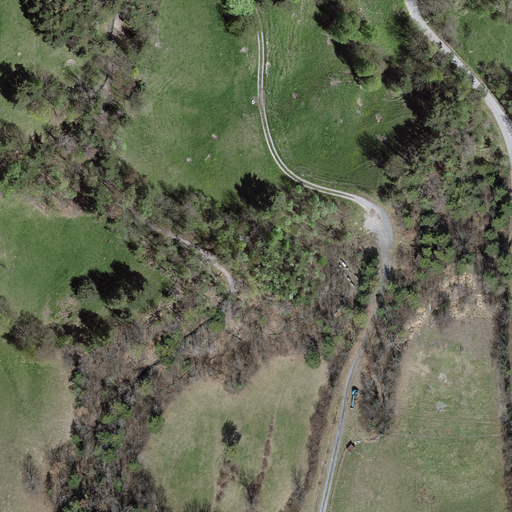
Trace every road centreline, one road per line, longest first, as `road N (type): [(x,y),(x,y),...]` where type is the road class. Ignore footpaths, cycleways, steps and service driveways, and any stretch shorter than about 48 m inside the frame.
road 1 (track): [(320,511),(344,398),(381,303),(386,248),(368,208),(304,185),(272,158),(249,0)]
road 2 (unclassified): [(511,199),(510,168),(486,102),(415,0)]
